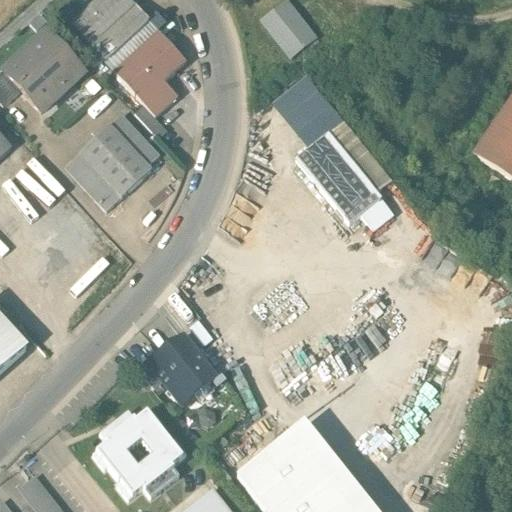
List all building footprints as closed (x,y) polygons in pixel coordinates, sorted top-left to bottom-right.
[(149,22),(128,0),(71,0),(58,13),(104,63),(149,22)] [(316,40),(286,1),(259,21),(289,61),(316,40)] [(157,33),(113,73),(143,106),(134,114),(158,141),(167,133),(155,118),(177,98),(163,84),(186,64),(157,33)] [(64,56),(45,36),(15,63),(19,67),(9,76),(4,71),(0,74),(0,104),(3,108),(21,91),(41,112),(80,76),(63,58),(64,56)] [(511,96),(477,147),(511,171),(511,96)] [(121,117),(93,143),(135,188),(150,174),(147,170),(158,159),(121,117)] [(0,159),(12,149),(0,136),(0,159)] [(93,143),(65,169),(106,215),(135,188),(93,143)] [(330,145),(298,169),(345,229),(357,220),(369,235),(388,220),(330,145)] [(475,294),(485,275),(447,255),(437,274),(475,294)] [(218,389),(184,344),(149,371),(185,415),(218,389)] [(150,412),(136,423),(128,413),(97,437),(105,447),(91,458),(104,475),(107,472),(119,486),(115,489),(128,505),(143,493),(150,502),(177,481),(169,470),(184,459),(174,446),(171,448),(158,432),(162,428),(150,412)] [(367,511),(304,433),(241,483),(264,511),(367,511)] [(227,511),(212,493),(187,511),(227,511)]
